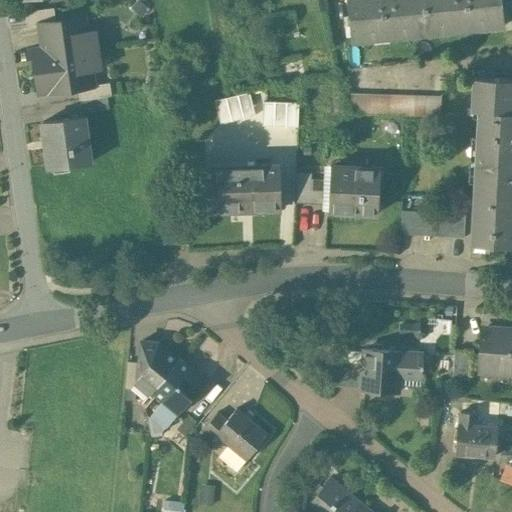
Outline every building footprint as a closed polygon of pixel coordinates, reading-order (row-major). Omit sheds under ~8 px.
[(138,0),(135,0),(131,8),(144,16),(150,7),(138,0)] [(429,32),(425,0),(347,0),(352,41),(372,39),(372,33),(408,29),(409,35),(429,32)] [(425,0),(429,32),(448,30),(447,25),(485,20),(485,26),(505,24),(502,0),(425,0)] [(54,8),(26,12),(28,26),(39,25),(39,23),(55,21),(54,8)] [(55,21),(39,23),(39,25),(43,48),(32,50),(39,94),(78,88),(94,86),(94,85),(84,17),(55,21)] [(511,78),(474,76),(473,106),(479,106),(476,159),(511,161),(511,78)] [(110,82),(94,85),(94,86),(78,88),(80,100),(112,95),(110,82)] [(441,96),(350,93),(350,114),(441,117),(441,96)] [(107,97),(81,100),(82,112),(109,108),(107,97)] [(299,107),(223,110),(224,134),(297,132),(299,107)] [(84,116),(42,122),(49,169),(91,163),(84,116)] [(511,161),(476,159),(472,244),(511,245),(511,161)] [(280,165),(199,167),(200,211),(281,209),(280,165)] [(380,169),(331,166),(329,211),(331,211),(331,205),(359,206),(358,212),(378,213),(380,169)] [(311,174),(295,173),(294,203),(323,204),(324,180),(310,180),(311,174)] [(465,213),(401,210),(400,234),(464,237),(465,213)] [(176,224),(163,224),(163,245),(176,245),(176,224)] [(188,224),(176,224),(176,245),(188,245),(188,224)] [(511,329),(485,328),(482,365),(509,367),(509,374),(511,373),(511,329)] [(158,343),(142,341),(140,363),(138,378),(141,381),(153,390),(178,359),(158,343)] [(342,349),(333,385),(362,388),(365,351),(342,349)] [(400,352),(365,350),(365,351),(362,388),(397,391),(399,372),(400,352)] [(470,352),(454,351),(453,378),(469,379),(470,352)] [(422,354),(400,352),(399,372),(420,373),(422,354)] [(204,381),(178,359),(153,390),(165,400),(179,411),(204,381)] [(140,363),(127,361),(125,388),(137,389),(137,386),(141,381),(138,378),(140,363)] [(179,411),(165,400),(153,414),(161,421),(159,424),(164,428),(166,425),(167,426),(179,411)] [(268,434),(236,408),(227,419),(218,411),(203,429),(214,438),(217,434),(247,459),(268,434)] [(497,429),(476,427),(477,414),(461,413),(457,453),(494,456),(497,429)] [(511,482),(511,463),(503,461),(498,478),(511,482)] [(350,511),(360,502),(329,476),(305,506),(311,511),(318,511),(319,511),(350,511)] [(215,482),(200,480),(197,503),(212,504),(215,482)] [(181,511),(182,498),(163,498),(162,511),(181,511)] [(372,511),(360,502),(350,511),(372,511)]
